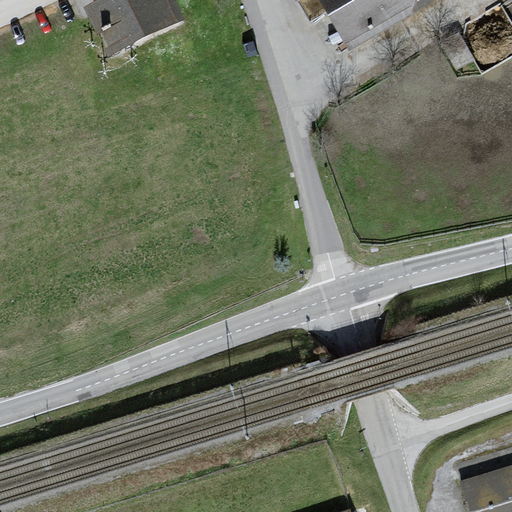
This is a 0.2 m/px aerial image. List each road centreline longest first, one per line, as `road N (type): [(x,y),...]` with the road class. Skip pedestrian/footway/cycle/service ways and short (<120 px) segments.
road 1 (tertiary): [(345,293),(0,413)]
road 2 (unclassified): [(405,511),(345,293)]
road 3 (tertiary): [(511,248),(345,293)]
